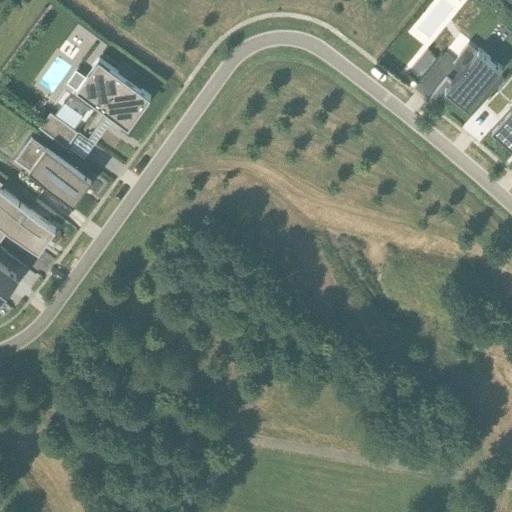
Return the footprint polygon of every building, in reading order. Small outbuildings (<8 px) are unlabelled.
[(451,83),(445,89),(469,108),(502,67),(479,48),(461,33),(444,53),(463,68),(451,82),(451,83)] [(415,65),(424,73),(439,54),(430,47),(415,65)] [(99,57),(77,88),(109,112),(111,109),(123,118),(121,121),(129,126),(151,95),(99,57)] [(511,99),(511,97),(511,71),(498,88),(511,99)] [(511,102),(491,126),(511,144),(511,102)] [(79,131),(51,111),(39,127),(67,147),(79,131)] [(75,202),(91,180),(92,178),(32,134),(25,144),(40,154),(29,169),(75,202)] [(0,238),(1,239),(9,227),(40,249),(57,226),(0,185),(0,238)] [(0,298),(16,276),(0,263),(0,298)]
